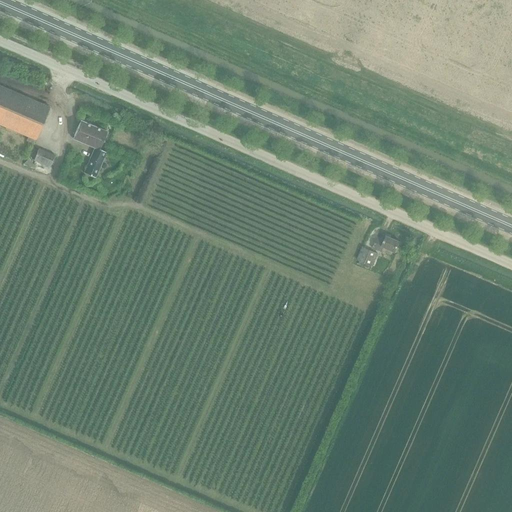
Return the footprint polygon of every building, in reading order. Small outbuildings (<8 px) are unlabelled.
[(0,124),(28,137),(26,141),(34,145),(36,140),(46,116),(50,107),(0,85),(0,124)] [(100,149),(103,141),(107,132),(81,121),(73,139),(95,148),(84,173),(95,178),(106,152),(100,149)] [(47,166),(50,168),(50,167),(54,168),(57,160),(53,159),(55,154),(38,148),(34,161),(26,158),(24,164),(45,171),(47,166)] [(395,252),(396,251),(400,242),(386,236),(384,240),(377,237),(373,248),(382,252),(384,247),(395,252)] [(370,270),(378,254),(365,248),(357,264),(370,270)]
